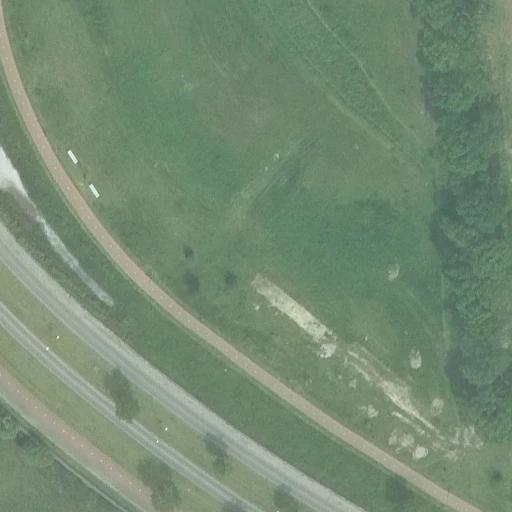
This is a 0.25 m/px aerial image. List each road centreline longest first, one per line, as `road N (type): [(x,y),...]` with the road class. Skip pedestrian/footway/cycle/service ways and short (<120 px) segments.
road 1 (primary): [(332,511),(231,453),(83,333),(0,249)]
road 2 (primary): [(0,308),(46,357),(246,511)]
road 3 (residential): [(405,116),(351,128),(323,117),(246,0)]
